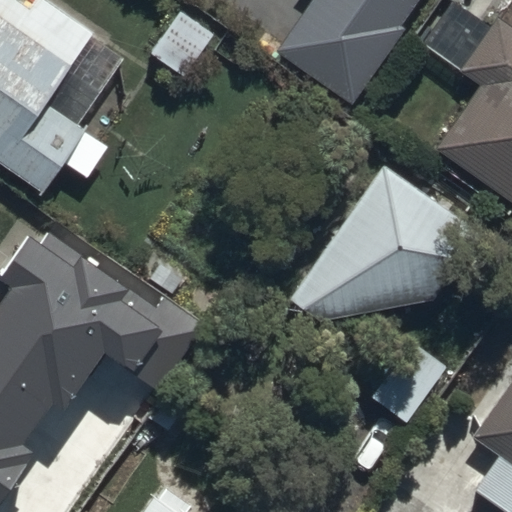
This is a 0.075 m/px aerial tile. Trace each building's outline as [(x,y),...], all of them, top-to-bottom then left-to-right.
[(50,107),(75,72),(96,43),(34,0),(0,0),(0,169),(4,172),(42,199),(88,134),(50,107)] [(414,31),(403,23),(419,0),(313,0),(273,58),(355,115),(414,31)] [(149,54),(192,84),(223,40),(180,10),(149,54)] [(436,154),(456,168),(511,207),(511,26),(504,21),(464,77),(482,90),(436,154)] [(265,341),(511,285),(511,263),(383,176),(382,176),(265,341)] [(0,511),(10,511),(42,467),(30,458),(102,356),(139,382),(170,339),(133,313),(37,245),(0,296),(0,511)] [(402,435),(440,378),(404,354),(366,411),(402,435)] [(511,388),(473,444),(511,471),(511,388)] [(176,511),(159,500),(150,511),(176,511)]
